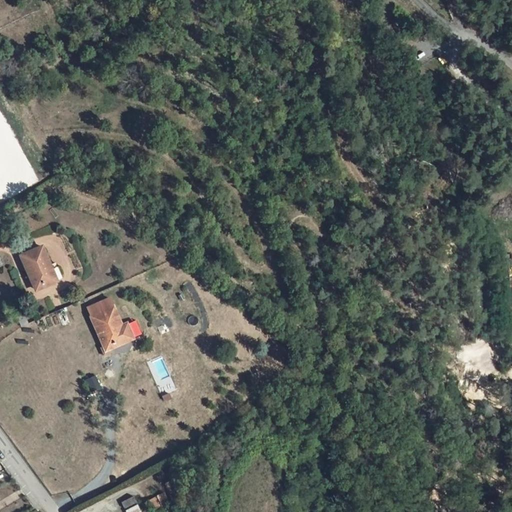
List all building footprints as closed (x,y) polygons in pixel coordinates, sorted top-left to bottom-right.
[(48,265),(51,264),(42,246),(22,255),(38,288),(55,280),(48,265)] [(126,339),(117,322),(120,320),(112,303),(91,313),(107,348),(126,339)] [(70,319),(63,304),(55,308),(62,323),(70,319)] [(14,308),(21,324),(28,320),(21,305),(14,308)] [(158,387),(168,384),(170,391),(174,389),(163,356),(149,361),(158,387)] [(89,378),(95,391),(102,387),(96,375),(89,378)] [(155,510),(169,503),(164,492),(149,499),(155,510)] [(145,511),(138,498),(125,505),(128,511),(145,511)]
